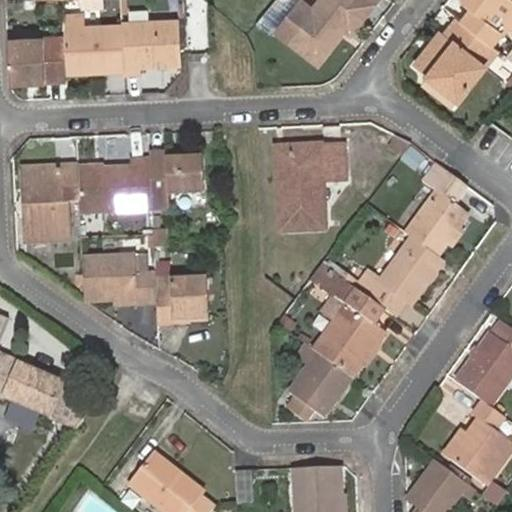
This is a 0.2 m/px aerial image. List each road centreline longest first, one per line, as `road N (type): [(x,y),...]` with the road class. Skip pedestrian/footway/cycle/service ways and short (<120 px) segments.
road 1 (residential): [(0,255),(12,275),(169,376),(237,432),(257,439),(381,433)]
road 2 (track): [(257,439),(237,0)]
road 3 (residential): [(361,90),(341,101),(0,119)]
road 4 (residential): [(511,250),(381,433)]
road 5 (residential): [(361,90),(511,195)]
